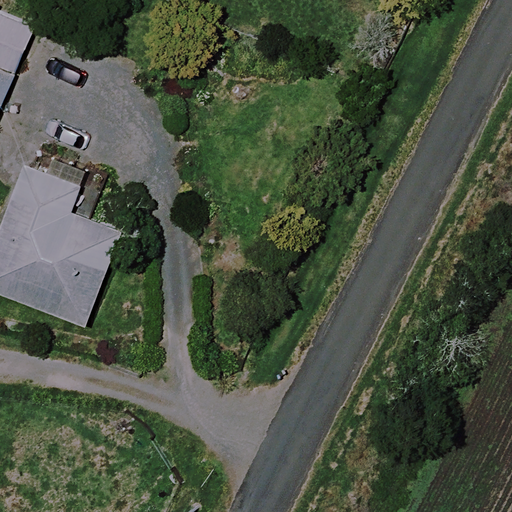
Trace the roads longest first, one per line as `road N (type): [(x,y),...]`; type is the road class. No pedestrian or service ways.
road 1 (residential): [(511,16),(268,511)]
road 2 (unknown): [(286,476),(0,416)]
